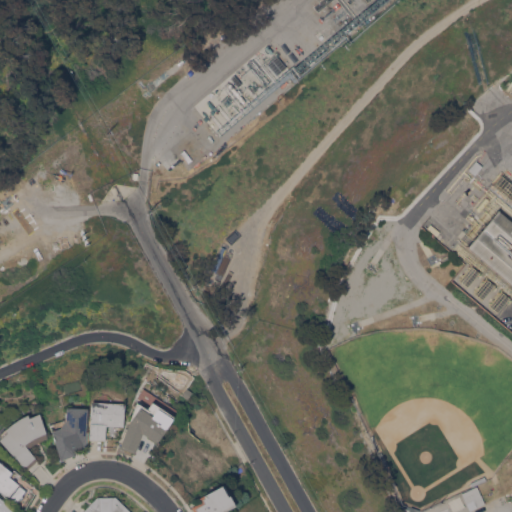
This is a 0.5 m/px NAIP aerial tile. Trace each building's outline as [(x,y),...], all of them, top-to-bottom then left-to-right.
[(474,174),(468,169),(475,160),(482,165),(474,174)] [(511,183),(511,200),(493,184),(501,174),(511,183)] [(479,211),(476,208),(485,197),(489,200),(479,211)] [(511,284),(467,246),(498,210),(511,221),(511,284)] [(467,286),(459,280),(471,265),(479,272),(467,286)] [(482,299),(474,292),(486,278),(494,284),(482,299)] [(497,312),(489,305),(501,291),(509,297),(497,312)] [(191,392),(187,399),(181,394),(185,388),(191,392)] [(122,403),(121,426),(104,425),(103,439),(87,439),(89,401),(122,403)] [(141,433),(133,454),(117,448),(126,423),(131,413),(135,402),(145,409),(150,401),(171,416),(164,427),(165,428),(155,443),(141,433)] [(223,438),(216,442),(197,409),(204,405),(223,438)] [(83,448),(71,451),(72,455),(58,460),(49,430),(58,427),(63,420),(64,407),(85,408),(83,448)] [(25,470),(0,442),(0,431),(10,423),(19,417),(22,415),(26,414),(27,417),(38,413),(46,438),(39,440),(27,448),(36,459),(25,470)] [(386,465),(383,466),(377,453),(380,451),(386,465)] [(7,498),(0,492),(0,461),(12,471),(8,476),(26,490),(15,505),(7,498)] [(484,475),(486,480),(472,486),(470,482),(484,475)] [(219,511),(192,511),(190,507),(200,501),(197,497),(220,485),(225,495),(227,494),(233,505),(219,511)] [(476,485),(485,503),(475,507),(472,501),(466,504),(461,493),(476,485)] [(79,511),(95,496),(114,496),(130,511),(79,511)] [(0,511),(0,498),(17,511),(0,511)]
